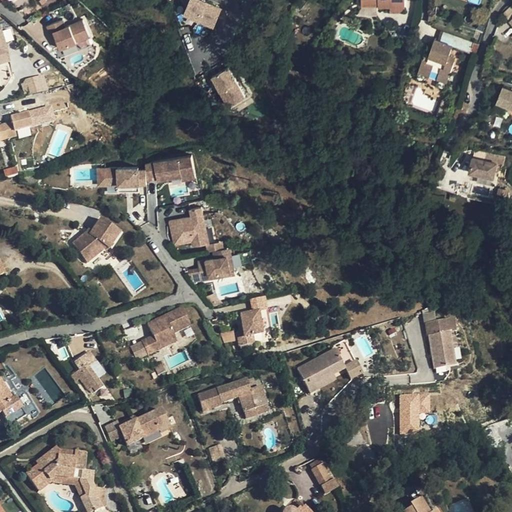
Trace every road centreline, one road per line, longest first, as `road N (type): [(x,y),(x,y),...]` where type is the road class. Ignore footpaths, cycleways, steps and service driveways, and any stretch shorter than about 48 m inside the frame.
road 1 (residential): [(0,458),(84,415),(134,511)]
road 2 (residential): [(0,345),(96,327),(193,292)]
road 3 (residential): [(192,511),(316,451)]
road 4 (residential): [(316,451),(327,416),(353,387),(410,380)]
